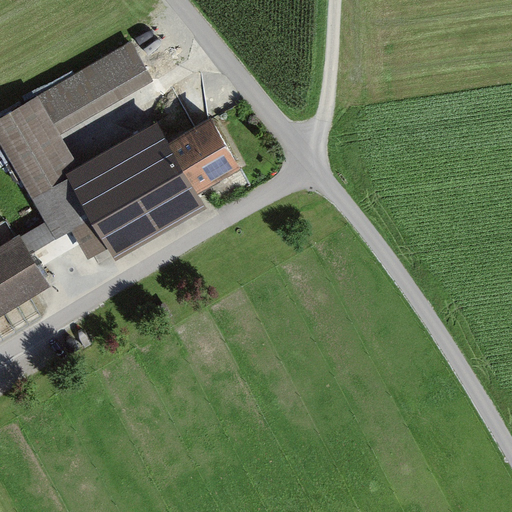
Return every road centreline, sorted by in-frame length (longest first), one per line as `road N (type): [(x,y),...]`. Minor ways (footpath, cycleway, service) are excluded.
road 1 (track): [(313,166),(414,291),(511,454)]
road 2 (unclassified): [(165,0),(313,166)]
road 3 (track): [(313,166),(330,99),(335,0)]
